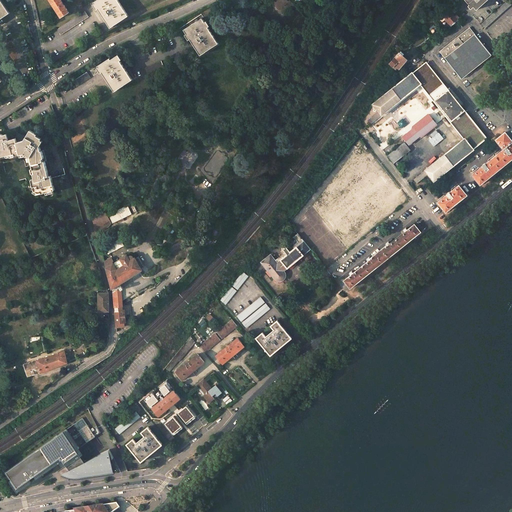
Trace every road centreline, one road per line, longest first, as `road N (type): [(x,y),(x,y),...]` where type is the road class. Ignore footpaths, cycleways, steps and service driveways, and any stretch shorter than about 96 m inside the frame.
road 1 (trunk): [(511,317),(229,352),(0,418)]
road 2 (trunk): [(0,434),(231,370),(511,342)]
road 3 (primary): [(181,485),(263,389),(511,184)]
road 4 (unclassified): [(511,69),(471,23),(431,53),(488,118),(509,120)]
road 5 (residential): [(0,426),(105,350),(114,332),(109,290)]
road 6 (unclassified): [(49,81),(91,52),(206,0)]
road 7 (tertiary): [(12,505),(157,481)]
